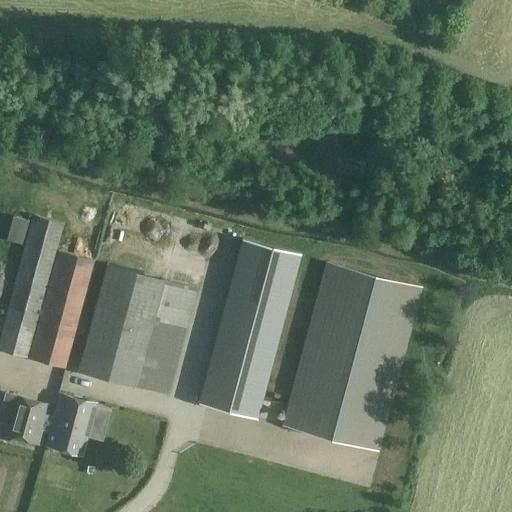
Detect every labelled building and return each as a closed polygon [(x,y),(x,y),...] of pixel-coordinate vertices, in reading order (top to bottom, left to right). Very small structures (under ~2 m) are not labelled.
[(33,215),(0,337),(0,349),(27,357),(56,250),(63,223),(33,215)] [(13,215),(7,238),(22,243),(28,219),(13,215)] [(302,255),(242,239),(198,401),(258,417),(302,255)] [(123,248),(121,257),(144,263),(146,254),(123,248)] [(56,250),(27,357),(65,367),(94,260),(56,250)] [(421,285),(329,260),(286,423),(379,447),(421,285)] [(154,318),(186,326),(196,289),(106,264),(78,370),(135,386),(154,318)] [(168,394),(186,326),(154,318),(135,386),(168,394)] [(5,390),(0,409),(0,421),(7,423),(4,435),(15,438),(17,442),(25,444),(28,441),(39,444),(43,429),(51,431),(55,415),(47,413),(49,405),(49,403),(47,402),(5,390)] [(55,415),(51,431),(48,443),(84,452),(96,402),(61,393),(55,415)] [(150,462),(153,438),(137,435),(134,460),(150,462)]
